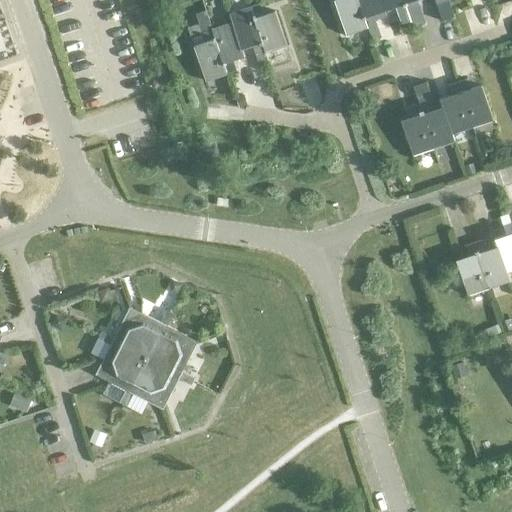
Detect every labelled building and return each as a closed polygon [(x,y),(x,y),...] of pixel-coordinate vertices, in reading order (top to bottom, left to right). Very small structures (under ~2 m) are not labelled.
[(335,0),(333,1),(345,35),(366,28),(356,0),(335,0)] [(379,0),(356,0),(366,28),(370,40),(380,37),(376,25),(374,21),(385,17),(383,12),(384,12),(379,0)] [(402,0),(379,0),(384,12),(395,8),(398,18),(401,27),(410,24),(407,15),(408,15),(402,0)] [(402,0),(408,15),(413,30),(422,27),(417,12),(414,2),(418,0),(402,0)] [(447,0),(433,0),(440,22),(452,18),(446,2),(448,2),(447,0)] [(259,5),(250,8),(265,54),(286,47),(274,11),(262,15),(259,5)] [(241,51),(242,51),(252,47),(255,57),(257,65),(267,62),(264,54),(265,54),(250,8),(229,16),(231,23),(232,23),(241,51)] [(205,43),(193,47),(205,82),(226,75),(211,29),(205,10),(195,14),(202,33),(205,43)] [(232,23),(231,23),(211,29),(226,75),(236,72),(233,62),(244,58),(242,51),(241,51),(232,23)] [(494,49),(484,52),(486,61),(497,58),(494,49)] [(465,80),(456,83),(472,128),(492,121),(481,86),(469,90),(465,80)] [(418,105),(433,149),(454,142),(451,135),(442,108),(441,108),(434,110),(425,83),(413,87),(418,105)] [(472,128),(456,83),(446,86),(449,97),(439,100),(441,108),(442,108),(451,135),(472,128)] [(242,94),(233,97),(237,108),(245,106),(242,94)] [(433,149),(418,105),(409,108),(412,117),(401,121),(412,156),(433,149)] [(471,165),(463,168),(465,177),(474,174),(471,165)] [(511,272),(511,221),(510,215),(499,218),(505,236),(495,239),(497,246),(498,246),(506,274),(507,274),(511,272)] [(483,240),(474,243),(489,289),(509,282),(507,274),(506,274),(498,246),(497,246),(487,250),(483,240)] [(489,289),(474,243),(464,247),(467,257),(456,260),(468,296),(489,289)] [(172,281),(169,286),(171,293),(177,295),(182,286),(172,281)] [(109,289),(97,292),(100,304),(112,300),(109,289)] [(139,314),(131,316),(145,359),(169,313),(165,311),(159,323),(139,314)] [(172,315),(169,313),(145,359),(188,345),(185,336),(166,327),(172,315)] [(55,316),(50,327),(62,332),(66,321),(55,316)] [(145,359),(131,316),(123,319),(113,339),(101,333),(99,336),(145,359)] [(511,318),(498,323),(502,333),(511,329),(511,318)] [(497,326),(479,333),(482,342),(500,335),(497,326)] [(145,359),(99,336),(97,340),(109,346),(100,365),(103,373),(145,359)] [(188,345),(145,359),(192,383),(193,379),(181,373),(191,354),(188,345)] [(122,405),(145,359),(103,373),(105,382),(108,383),(102,395),(122,405)] [(159,402),(145,359),(122,405),(125,407),(129,401),(132,395),(146,402),(151,404),(159,402)] [(190,386),(192,383),(145,359),(159,402),(167,399),(178,380),(190,386)] [(461,364),(449,368),(453,381),(465,377),(461,364)] [(16,392),(10,407),(26,414),(32,399),(16,392)] [(129,401),(125,407),(140,415),(146,402),(132,395),(129,401)] [(94,428),(88,440),(100,446),(106,434),(94,428)] [(154,431),(142,435),(144,444),(157,440),(154,431)]
